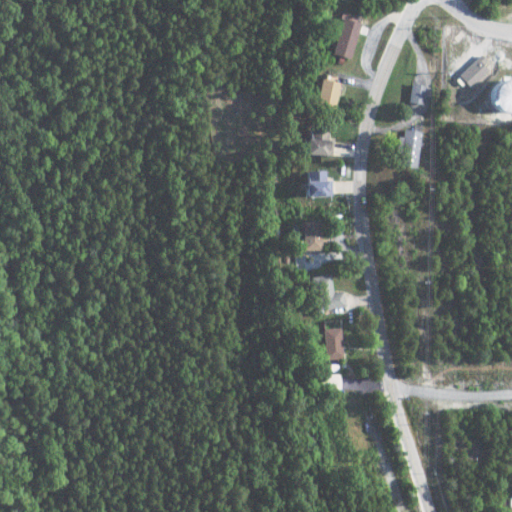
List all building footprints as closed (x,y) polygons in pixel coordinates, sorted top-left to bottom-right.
[(363,16),(343,10),(330,55),(349,60),(363,16)] [(469,90),(488,72),(475,58),(456,76),(469,90)] [(332,111),(339,85),(320,80),(313,106),(332,111)] [(511,83),(490,83),(489,111),(511,111),(511,83)] [(305,156),(330,156),(330,141),(326,141),(326,130),(305,130),(305,156)] [(414,169),(420,133),(401,130),(400,138),(396,137),(393,154),(398,155),(396,166),(414,169)] [(303,172),(304,198),(330,197),(330,181),(323,181),(323,172),(303,172)] [(321,252),(321,223),(301,222),(301,252),(321,252)] [(344,308),(343,291),(332,292),(330,275),(310,276),(312,310),(344,308)] [(341,358),(339,327),(322,328),(323,359),(341,358)] [(315,374),(315,390),(339,389),(338,373),(315,374)]
